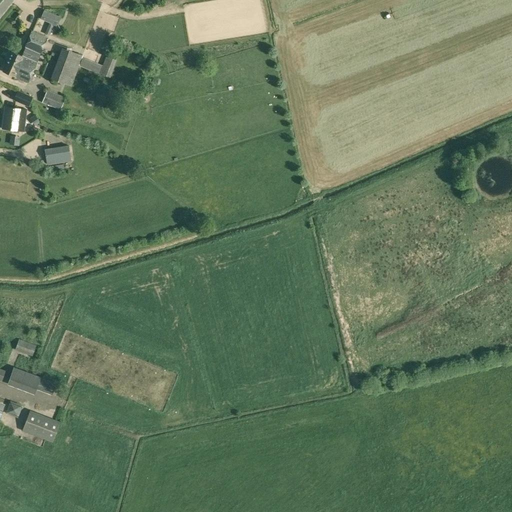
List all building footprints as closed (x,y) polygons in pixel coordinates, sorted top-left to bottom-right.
[(61,17),(44,9),(40,18),(57,26),(61,17)] [(27,69),(32,72),(47,37),(32,31),(25,46),(26,46),(22,56),(12,51),(8,60),(27,69)] [(72,86),(83,55),(62,47),(51,78),(72,86)] [(106,56),(100,73),(111,77),(117,60),(106,56)] [(79,65),(99,73),(102,64),(83,57),(79,65)] [(27,69),(8,60),(3,71),(28,82),(32,72),(27,69)] [(13,100),(28,106),(33,96),(17,90),(13,100)] [(42,103),(61,110),(65,98),(47,91),(42,103)] [(25,127),(26,119),(19,119),(21,109),(7,107),(4,128),(18,130),(18,126),(25,127)] [(68,146),(44,150),(47,166),(71,162),(68,146)] [(36,345),(19,339),(15,350),(32,356),(36,345)] [(37,390),(52,396),(57,383),(41,376),(14,367),(8,384),(35,394),(37,390)] [(6,400),(8,410),(18,409),(16,399),(6,400)] [(53,442),(61,422),(30,410),(23,430),(46,439),(53,442)]
